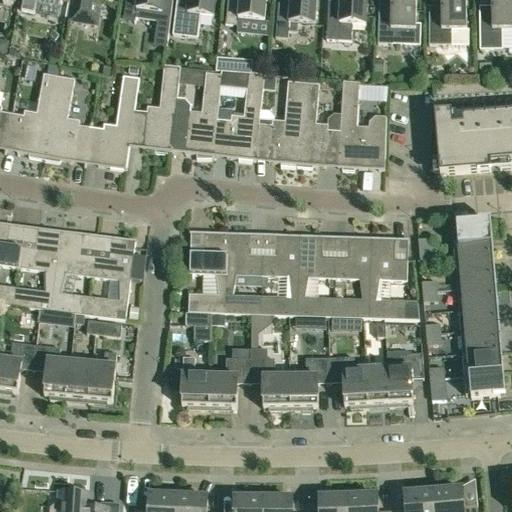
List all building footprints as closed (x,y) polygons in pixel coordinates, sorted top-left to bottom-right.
[(23,0),(21,12),(34,15),(37,0),(62,5),(62,0),(23,0)] [(75,0),(72,23),(97,27),(101,4),(113,6),(113,0),(75,0)] [(126,0),(123,24),(134,26),(135,21),(170,26),(173,3),(164,1),(164,0),(126,0)] [(177,7),(173,37),(198,41),(201,17),(213,19),(215,0),(189,0),(189,8),(177,7)] [(266,0),(228,0),(226,27),(238,28),(239,21),(264,24),(266,0)] [(278,12),(276,40),(288,41),(289,34),(297,35),(298,26),(315,28),(317,0),(291,0),(290,12),(278,12)] [(328,18),(327,43),(352,44),(352,26),(365,27),(366,0),(340,0),(340,18),(328,18)] [(391,0),(391,8),(379,8),(378,46),(420,48),(421,26),(416,26),(416,0),(391,0)] [(469,31),(466,31),(466,0),(441,0),(441,9),(429,9),(429,47),(469,48),(469,31)] [(511,0),(491,0),(492,13),(479,13),(480,52),(503,52),(502,31),(511,31),(511,0)] [(0,40),(0,54),(8,56),(10,43),(0,40)] [(10,51),(9,57),(19,60),(20,53),(10,51)] [(156,57),(153,60),(152,67),(163,68),(164,58),(156,57)] [(227,74),(242,75),(244,62),(228,60),(227,74)] [(49,67),(47,78),(58,80),(60,69),(49,67)] [(186,104),(177,103),(181,70),(164,68),(160,111),(148,110),(147,115),(135,114),(135,113),(129,150),(130,150),(155,153),(155,155),(167,157),(168,154),(171,154),(175,118),(189,119),(190,114),(190,109),(186,104)] [(140,71),(130,70),(129,79),(138,81),(140,71)] [(265,77),(249,76),(223,74),(222,78),(221,88),(247,91),(244,120),(231,119),(231,124),(217,122),(213,162),(214,159),(255,164),(259,127),(260,116),(265,77)] [(217,122),(221,88),(222,78),(206,76),(202,115),(190,114),(189,119),(175,118),(171,154),(197,157),(197,161),(213,162),(217,122)] [(44,163),(59,80),(58,80),(47,78),(44,77),(37,116),(25,114),(24,119),(12,117),(5,153),(29,157),(29,160),(44,163)] [(135,113),(135,114),(140,82),(124,79),(117,129),(104,127),(104,132),(91,131),(85,167),(126,173),(130,150),(129,150),(135,113)] [(85,167),(91,131),(79,129),(80,124),(68,122),(75,83),(59,80),(44,163),(60,166),(60,163),(73,165),(85,167)] [(433,99),(511,94),(511,83),(432,87),(433,99)] [(357,129),(360,86),(343,84),(341,117),(340,134),(341,134),(339,171),(342,171),(342,173),(355,174),(355,171),(385,173),(386,120),(376,119),(369,125),(369,130),(357,129)] [(297,170),(304,86),(288,85),(285,124),(272,123),(267,116),(260,116),(259,127),(255,164),(269,165),(281,166),(281,169),(297,170)] [(328,123),(328,128),(316,127),(319,87),(304,86),(297,170),(313,171),(313,169),(325,170),(339,171),(341,134),(340,134),(341,117),(335,117),(328,123)] [(383,95),(368,94),(368,100),(376,107),(382,108),(383,95)] [(0,152),(5,153),(12,117),(1,115),(2,110),(0,109),(0,152)] [(511,116),(452,121),(452,115),(435,116),(440,177),(511,171),(511,116)] [(453,250),(492,247),(490,224),(457,227),(457,230),(452,230),(453,250)] [(0,268),(19,271),(22,251),(8,249),(10,228),(0,226),(0,307),(13,309),(16,291),(0,288),(0,268)] [(51,314),(61,234),(38,232),(35,252),(22,251),(19,271),(46,275),(46,295),(16,291),(13,309),(51,314)] [(93,281),(95,260),(82,258),(84,237),(61,234),(51,314),(88,319),(90,300),(61,297),(66,277),(93,281)] [(225,317),(228,237),(204,236),(204,257),(190,256),(190,277),(216,278),(218,298),(189,297),(189,316),(212,316),(225,317)] [(262,280),(263,259),(250,258),(251,237),(228,237),(225,317),(261,318),(262,300),(233,299),(237,279),(262,280)] [(297,319),(300,239),(276,238),(276,259),(263,259),(262,280),(288,280),(290,301),(262,300),(261,318),(297,319)] [(334,282),(335,261),(322,261),(323,240),(300,239),(297,319),(333,320),(334,302),(305,301),(309,281),(329,282),(334,282)] [(90,300),(88,319),(125,323),(136,244),(112,241),(109,262),(95,260),(93,281),(120,284),(120,304),(90,300)] [(369,322),(372,241),(348,241),(348,262),(335,261),(334,282),(360,283),(362,303),(334,302),(333,320),(343,321),(369,322)] [(372,241),(369,322),(419,323),(418,305),(377,303),(381,284),(407,284),(408,264),(395,263),(395,242),(372,241)] [(419,253),(433,251),(433,241),(419,242),(419,253)] [(455,271),(494,268),(492,247),(453,250),(455,271)] [(433,251),(419,253),(420,263),(434,261),(433,251)] [(457,293),(495,290),(494,268),(455,271),(457,293)] [(423,296),(437,294),(436,284),(422,286),(423,296)] [(459,314),(497,311),(495,290),(457,293),(459,314)] [(437,294),(423,296),(424,306),(438,304),(437,294)] [(461,336),(499,333),(497,311),(459,314),(461,336)] [(212,316),(189,316),(187,315),(186,329),(194,329),(211,329),(212,316)] [(212,316),(211,329),(225,330),(225,317),(212,316)] [(84,326),(85,318),(76,317),(75,325),(84,326)] [(333,320),(332,333),(343,334),(343,321),(333,320)] [(95,338),(97,325),(88,324),(87,337),(95,338)] [(97,325),(95,338),(120,341),(122,328),(97,325)] [(385,327),(377,327),(377,341),(386,340),(385,327)] [(427,339),(441,337),(440,327),(426,329),(427,339)] [(211,344),(211,329),(194,329),(194,344),(211,344)] [(463,357),(501,354),(499,333),(461,336),(463,357)] [(441,337),(427,339),(427,349),(442,348),(441,337)] [(250,338),(250,352),(259,352),(259,338),(250,338)] [(34,374),(37,349),(13,346),(10,364),(0,362),(0,397),(12,399),(12,395),(18,396),(21,373),(34,374)] [(67,405),(71,365),(60,364),(61,352),(37,349),(34,374),(46,376),(44,399),(50,399),(50,403),(67,405)] [(275,362),(267,362),(267,352),(259,352),(250,352),(250,362),(250,387),(263,387),(263,411),(269,411),(269,415),(291,414),(290,380),(275,380),(275,362)] [(464,379),(503,376),(501,354),(463,357),(464,379)] [(93,367),(89,407),(107,408),(107,405),(112,405),(117,357),(105,356),(104,368),(93,367)] [(388,371),(390,411),(407,410),(407,406),(413,406),(411,383),(424,382),(422,357),(398,358),(399,370),(388,371)] [(368,412),(366,372),(355,373),(354,360),(330,361),(330,387),(343,386),(345,410),(350,409),(350,413),(368,412)] [(209,414),(210,379),(195,379),(195,361),(183,361),(182,409),(188,410),(187,413),(209,414)] [(318,387),(330,387),(330,361),(306,362),(306,380),(290,380),(291,414),(313,414),(313,411),(318,410),(318,387)] [(250,387),(250,362),(226,362),(226,380),(210,379),(209,414),(231,414),(231,411),(237,411),(237,387),(250,387)] [(89,407),(93,367),(71,365),(67,405),(89,407)] [(430,382),(444,380),(443,370),(429,372),(430,382)] [(368,412),(390,411),(388,371),(366,372),(368,412)] [(503,376),(464,379),(466,398),(471,398),(471,401),(504,398),(503,376)] [(444,380),(430,382),(431,392),(445,390),(444,380)] [(477,511),(477,507),(464,508),(462,492),(433,495),(434,511),(477,511)] [(99,510),(89,509),(90,496),(60,494),(59,508),(55,507),(51,511),(110,511),(111,508),(102,507),(99,510)] [(434,511),(433,495),(404,497),(405,511),(434,511)] [(177,511),(179,499),(150,498),(149,511),(177,511)] [(207,511),(208,501),(179,499),(177,511),(207,511)] [(377,511),(378,499),(348,500),(348,511),(377,511)] [(348,511),(348,500),(320,501),(319,511),(348,511)] [(263,511),(263,501),(234,501),(234,511),(263,511)] [(292,511),(292,501),(263,501),(263,511),(292,511)]
